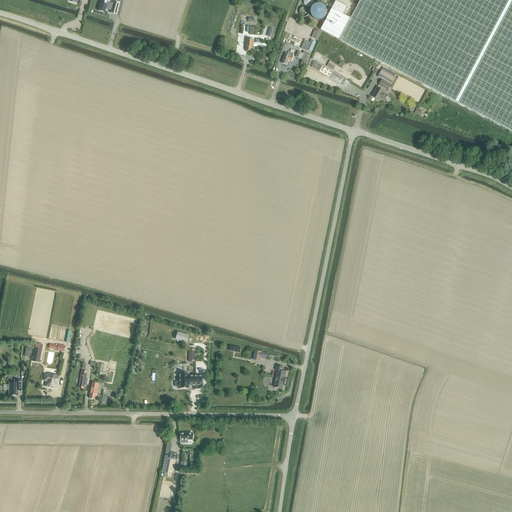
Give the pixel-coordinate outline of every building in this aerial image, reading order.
[(101,0),(98,11),(104,13),(105,9),(111,10),(110,13),(116,15),(119,4),(113,2),(113,4),(108,2),(108,0),(101,0)] [(336,2),(321,30),(339,40),(511,132),(511,0),(360,0),(352,16),(351,19),(343,14),(346,7),(336,2)] [(329,14),(321,2),(311,9),(319,21),(329,14)] [(315,31),(312,38),(318,41),(322,32),(318,30),(317,32),(315,31)] [(252,47),(253,47),(254,40),(247,39),(246,51),(252,52),(252,47)] [(311,41),(307,50),(312,52),(316,43),(311,41)] [(285,53),(281,63),(287,65),(288,61),(292,62),(293,57),(293,55),(289,53),(288,54),(285,53)] [(348,82),(315,62),(312,68),(345,87),(348,82)] [(388,91),(395,78),(382,70),(378,77),(382,80),(379,85),(388,91)] [(387,96),(383,94),(384,92),(377,88),(372,97),(379,101),(380,98),(385,101),(387,96)] [(177,333),(176,339),(185,342),(187,336),(177,333)] [(253,360),(260,361),(261,358),(267,359),(268,354),(255,351),(253,360)] [(276,371),(277,371),(274,387),(278,388),(279,389),(279,388),(283,389),(283,386),(284,386),(286,378),(285,378),(286,372),(283,372),(283,368),(276,366),(276,371)] [(78,388),(83,389),(87,372),(81,371),(78,388)] [(47,382),(46,387),(54,388),(55,386),(56,385),(58,385),(59,377),(58,376),(56,375),(55,376),(48,374),(48,375),(47,382)] [(188,386),(188,384),(192,384),(202,385),(202,376),(189,376),(189,374),(179,374),(179,383),(175,382),(175,387),(179,387),(178,389),(188,389),(188,386)] [(14,383),(9,383),(9,385),(9,396),(17,396),(18,391),(18,390),(21,390),(21,381),(14,381),(14,383)] [(95,395),(97,395),(99,384),(92,383),(89,398),(94,399),(95,395)] [(192,433),(180,434),(180,443),(188,443),(188,440),(192,440),(192,433)] [(165,451),(164,458),(173,459),(176,460),(177,453),(172,452),(170,452),(165,451)]
